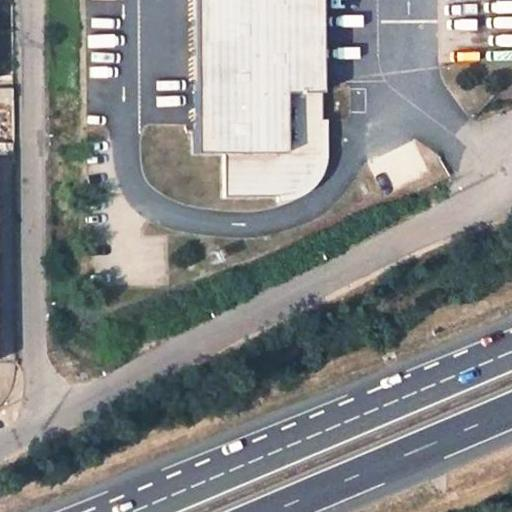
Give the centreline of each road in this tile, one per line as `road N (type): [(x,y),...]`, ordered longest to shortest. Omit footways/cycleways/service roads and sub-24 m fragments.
road 1 (residential): [(506,162),(481,204),(38,420)]
road 2 (residential): [(31,0),(38,420)]
road 3 (motorway): [(511,350),(130,511)]
road 4 (motorway): [(268,511),(511,409)]
